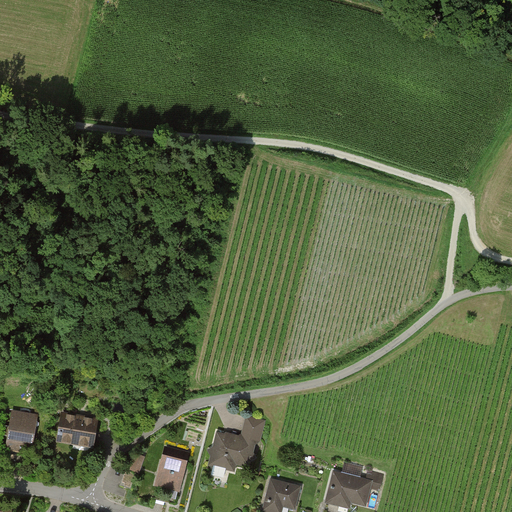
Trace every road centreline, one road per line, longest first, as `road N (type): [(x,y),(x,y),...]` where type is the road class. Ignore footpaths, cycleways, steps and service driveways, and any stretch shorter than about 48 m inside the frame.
road 1 (track): [(511,261),(477,246),(472,206),(455,191),(321,149),(0,113)]
road 2 (residential): [(362,366),(314,385),(181,408),(117,452),(89,502)]
road 3 (track): [(362,366),(450,299),(511,286)]
